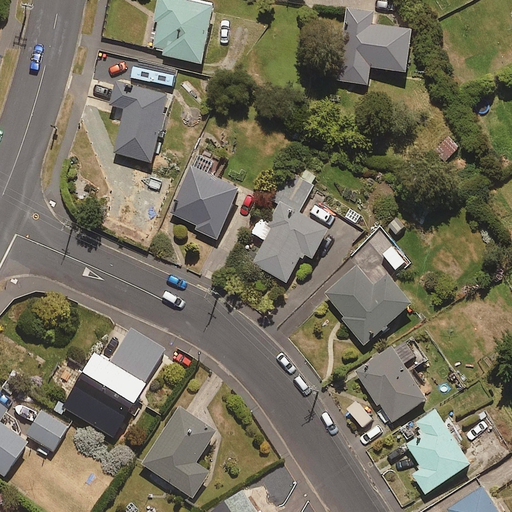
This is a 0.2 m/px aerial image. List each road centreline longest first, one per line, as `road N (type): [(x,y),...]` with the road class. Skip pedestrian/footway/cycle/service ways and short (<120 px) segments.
road 1 (residential): [(0,227),(127,281),(244,349),(295,408),(361,511)]
road 2 (tertiary): [(59,0),(47,66),(0,198)]
